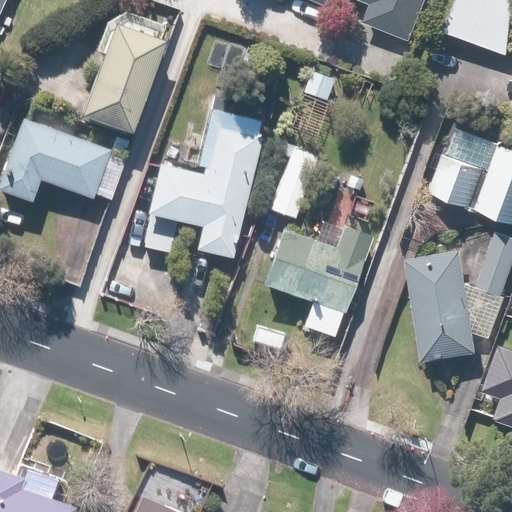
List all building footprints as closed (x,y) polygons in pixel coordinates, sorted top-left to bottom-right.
[(359,0),(370,4),(362,23),(406,40),(421,0),(359,0)] [(511,0),(450,0),(438,33),(498,55),(511,16),(511,0)] [(106,12),(71,119),(124,136),(159,30),(106,12)] [(303,70),(295,91),(320,101),(328,81),(303,70)] [(258,125),(217,115),(221,101),(206,97),(187,175),(150,166),(138,217),(145,219),(138,247),(165,253),(171,225),(193,230),(188,250),(226,259),(258,125)] [(0,158),(0,194),(22,203),(31,179),(85,199),(87,194),(105,201),(120,158),(14,120),(0,158)] [(288,148),(264,209),(293,220),(317,159),(288,148)] [(511,156),(499,151),(471,217),(511,234),(511,156)] [(479,174),(439,160),(426,197),(465,211),(479,174)] [(246,248),(263,255),(252,283),(337,314),(364,239),(333,227),(325,248),(272,229),(275,221),(258,215),(246,248)] [(511,240),(492,233),(471,288),(460,284),(455,252),(401,261),(417,364),(471,356),(468,334),(486,340),(501,299),(497,297),(511,256),(511,240)] [(511,347),(498,342),(481,389),(503,397),(496,417),(511,422),(511,347)] [(472,405),(482,377),(462,371),(452,397),(472,405)] [(0,511),(63,511),(64,509),(6,490),(10,476),(0,472),(0,511)] [(127,511),(174,511),(135,495),(127,511)]
